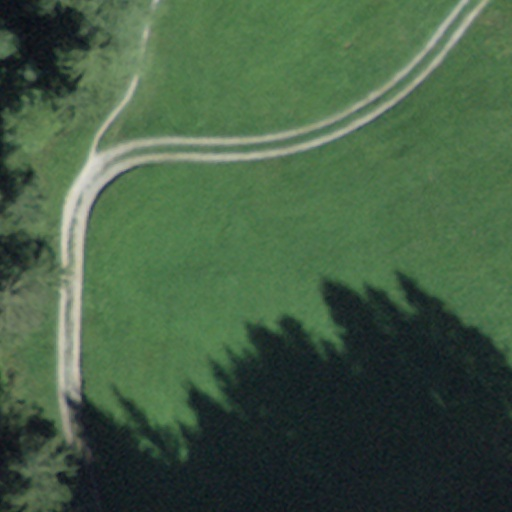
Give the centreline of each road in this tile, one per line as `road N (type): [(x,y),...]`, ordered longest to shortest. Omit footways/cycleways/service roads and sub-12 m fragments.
road 1 (track): [(86,183),(113,159),(142,151),(253,148),(346,123),(417,72),(477,0)]
road 2 (track): [(86,183),(73,243),(70,409),(95,511)]
